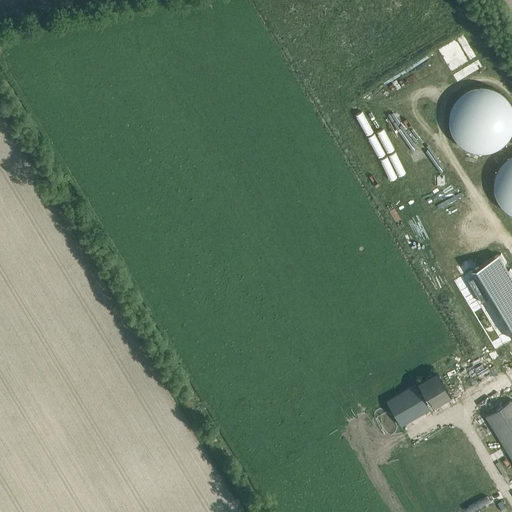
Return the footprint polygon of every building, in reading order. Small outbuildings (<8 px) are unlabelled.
[(511,120),(511,116),(511,104),(492,88),(484,85),(467,85),(452,103),(450,108),(451,134),(466,147),(478,150),(486,150),(482,149),(498,149),(509,136),(511,126),(511,124),(511,121),(511,120)] [(511,153),(500,161),(494,182),(494,189),(496,193),(496,194),(508,212),(511,213),(511,153)] [(511,275),(500,255),(455,282),(496,350),(511,340),(511,275)] [(450,397),(436,372),(418,382),(432,407),(450,397)] [(388,401),(402,425),(429,409),(415,385),(388,401)] [(511,400),(486,416),(511,459),(511,400)]
